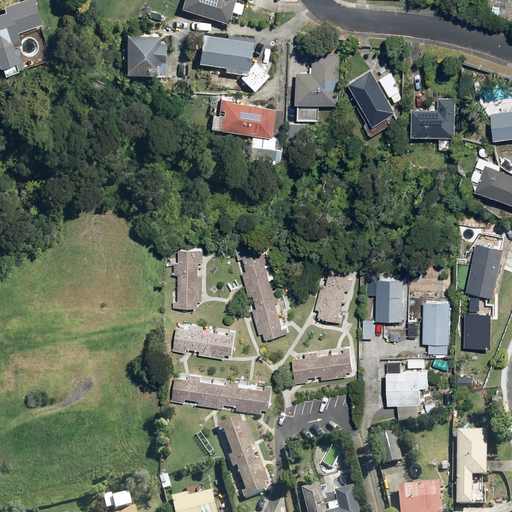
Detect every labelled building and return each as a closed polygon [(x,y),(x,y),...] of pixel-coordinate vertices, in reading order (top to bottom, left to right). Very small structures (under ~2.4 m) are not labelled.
[(20,0),(2,6),(4,11),(0,12),(0,64),(16,60),(12,46),(19,43),(16,31),(41,24),(33,0),(20,0)] [(182,0),(180,8),(227,23),(233,0),(182,0)] [(197,63),(247,70),(252,41),(248,41),(249,38),(226,35),(226,37),(202,33),(197,63)] [(158,59),(163,58),(163,41),(158,41),(158,34),(124,34),(124,73),(153,73),(153,62),(158,62),(158,59)] [(312,51),(312,72),(297,72),(296,104),(338,105),(340,52),(312,51)] [(374,125),(396,112),(370,70),(348,83),(374,125)] [(439,97),(439,109),(413,108),(412,136),(455,138),(457,98),(439,97)] [(220,130),(269,138),(274,109),(231,102),(232,100),(220,98),(218,110),(223,111),(220,130)] [(511,109),(491,112),(494,140),(511,137),(511,109)] [(302,124),(289,124),(288,141),(301,142),(302,124)] [(511,174),(500,170),(500,165),(479,157),(472,177),(476,191),(511,204),(511,174)] [(287,327),(281,328),(259,240),(235,245),(239,260),(244,259),(247,269),(242,270),(248,296),(253,295),(256,307),(252,308),(258,334),(263,333),(265,339),(289,333),(287,327)] [(504,248),(477,243),(467,292),(495,297),(504,248)] [(203,261),(203,249),(179,249),(179,262),(174,262),(174,275),(178,275),(179,301),(174,301),(174,309),(199,309),(199,301),(203,301),(203,275),(199,275),(199,261),(203,261)] [(339,315),(346,291),(350,292),(354,279),(349,277),(351,269),(328,262),(325,273),(330,274),(327,283),(323,281),(315,308),(319,310),(317,316),(343,324),(345,317),(339,315)] [(403,279),(377,279),(377,320),(402,321),(403,279)] [(424,302),(423,343),(429,343),(429,353),(448,353),(450,303),(424,302)] [(374,320),(364,320),(363,338),(373,338),(374,320)] [(228,334),(202,330),(203,326),(191,324),(191,329),(177,327),(173,350),(186,352),(186,348),(200,350),(199,354),(225,358),(225,354),(232,355),(235,331),(229,330),(228,334)] [(61,344),(30,344),(30,366),(61,365),(61,344)] [(306,357),(293,359),(296,383),(309,381),(308,377),(321,375),(322,379),(348,375),(347,372),(353,371),(350,347),(343,348),(344,353),(320,356),(319,351),(306,353),(306,357)] [(17,353),(0,352),(0,389),(1,389),(1,397),(16,397),(17,353)] [(419,415),(418,404),(421,404),(421,388),(429,387),(428,372),(420,373),(420,371),(387,371),(388,404),(398,404),(399,419),(419,415)] [(61,373),(52,373),(52,396),(60,397),(61,373)] [(189,378),(176,376),(172,401),(185,403),(185,398),(197,400),(196,404),(223,408),(223,404),(235,406),(235,410),(262,414),(263,410),(269,411),(273,387),(266,385),(265,390),(239,386),(240,381),(226,379),(226,385),(201,381),(202,375),(190,373),(189,378)] [(243,494),(245,500),(268,491),(266,484),(270,483),(261,459),(256,461),(251,448),(255,447),(246,423),(242,425),(239,418),(217,426),(220,433),(224,432),(234,456),(228,458),(233,470),(237,468),(247,492),(243,494)] [(396,434),(376,439),(383,467),(402,462),(396,434)] [(489,434),(458,434),(457,508),(473,508),(473,479),(488,479),(489,434)] [(442,511),(440,484),(399,488),(401,511),(442,511)] [(360,511),(355,489),(336,493),(340,511),(335,511),(326,511),(321,487),(303,491),(307,511),(360,511)] [(217,511),(213,493),(189,499),(188,495),(173,499),(176,511),(217,511)]
